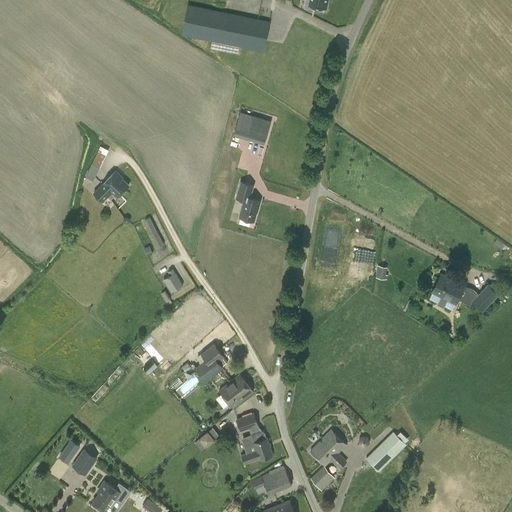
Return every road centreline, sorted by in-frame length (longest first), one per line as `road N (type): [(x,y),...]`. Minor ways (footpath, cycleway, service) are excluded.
road 1 (unclassified): [(277,406),(325,122),(366,0)]
road 2 (unclassified): [(277,406),(135,164),(103,131)]
